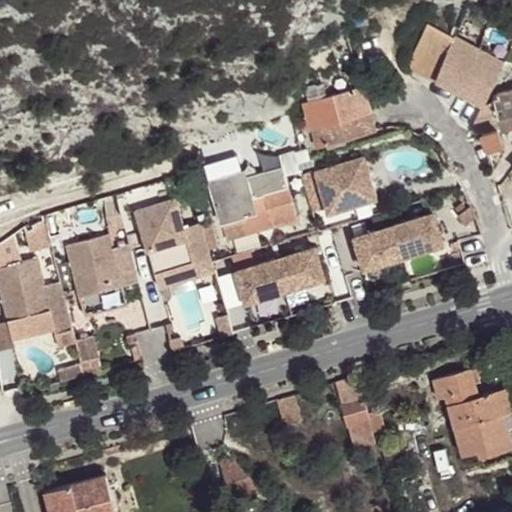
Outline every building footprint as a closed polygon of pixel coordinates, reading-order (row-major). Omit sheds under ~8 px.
[(435,81),(456,39),(428,25),(407,67),(435,81)] [(505,64),(456,39),(435,81),(483,106),(505,64)] [(363,86),(305,102),(318,146),(376,129),(363,86)] [(496,103),(501,127),(502,131),(511,128),(511,91),(498,95),(495,100),(496,103)] [(481,133),(497,128),(501,127),(496,103),(483,106),(472,128),(481,133)] [(487,149),(502,144),(497,128),(481,133),(487,149)] [(319,171),(331,212),(379,197),(367,157),(319,171)] [(245,169),(209,181),(227,242),(297,220),(286,186),(253,195),(245,169)] [(117,194),(102,197),(107,218),(122,215),(117,194)] [(477,216),(468,197),(453,208),(466,224),(477,216)] [(136,210),(155,273),(193,262),(197,276),(215,270),(200,224),(185,228),(176,198),(136,210)] [(43,213),(49,235),(61,232),(55,210),(43,213)] [(395,226),(405,257),(444,246),(435,214),(395,226)] [(405,257),(395,226),(355,237),(365,269),(405,257)] [(138,282),(129,244),(115,248),(111,235),(67,247),(80,297),(122,286),(138,282)] [(276,259),(286,291),(326,279),(316,248),(276,259)] [(55,334),(73,329),(61,281),(45,285),(38,258),(0,267),(0,287),(8,320),(34,314),(49,310),(55,334)] [(246,303),(286,291),(276,259),(237,271),(246,303)] [(193,262),(155,273),(159,287),(197,276),(193,262)] [(448,272),(454,293),(492,282),(487,262),(448,272)] [(429,277),(434,298),(454,293),(448,272),(429,277)] [(38,334),(34,314),(8,320),(0,322),(0,350),(15,347),(13,340),(38,334)] [(74,333),(79,355),(96,352),(90,329),(74,333)] [(58,369),(61,381),(84,375),(81,363),(58,369)] [(479,451),(481,456),(511,447),(511,444),(507,428),(507,425),(501,426),(498,416),(511,411),(511,410),(505,388),(478,396),(469,368),(433,379),(439,399),(446,397),(463,456),(479,451)] [(368,413),(356,374),(336,380),(355,446),(376,440),(373,433),(368,413)] [(292,393),(278,396),(280,406),(295,403),(292,393)] [(295,403),(280,406),(285,424),(299,421),(295,403)] [(368,413),(373,433),(385,429),(379,410),(368,413)] [(511,426),(511,411),(498,416),(501,426),(507,425),(507,428),(511,426)] [(109,511),(115,511),(105,475),(44,491),(50,511),(109,511)]
